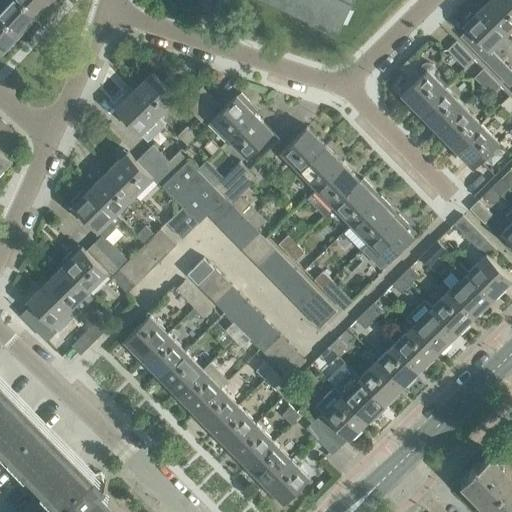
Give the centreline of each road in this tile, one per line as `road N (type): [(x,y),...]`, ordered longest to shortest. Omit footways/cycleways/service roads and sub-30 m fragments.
road 1 (residential): [(55,384),(203,240),(308,339),(327,331),(455,206),(348,86)]
road 2 (residential): [(348,86),(106,13)]
road 3 (residential): [(55,384),(189,511)]
road 4 (secondary): [(400,465),(510,356)]
road 5 (residential): [(55,139),(0,266)]
road 6 (residential): [(106,13),(55,139)]
road 7 (residential): [(348,86),(437,0)]
